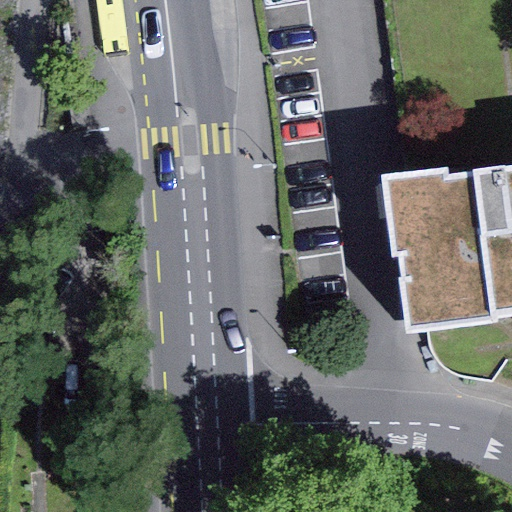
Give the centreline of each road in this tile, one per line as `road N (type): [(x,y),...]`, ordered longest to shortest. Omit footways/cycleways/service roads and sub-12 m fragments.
road 1 (secondary): [(206,426),(172,0)]
road 2 (residential): [(206,426),(418,422),(511,443)]
